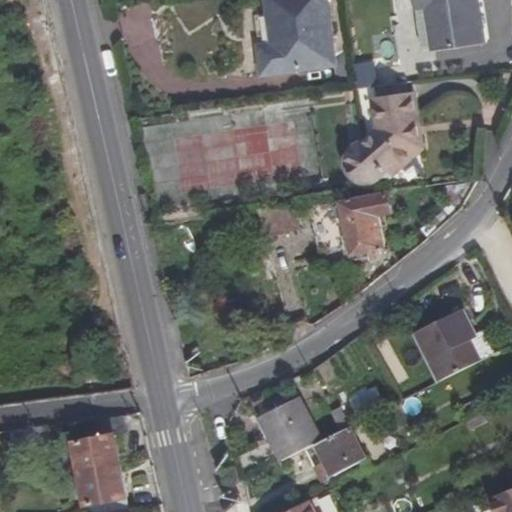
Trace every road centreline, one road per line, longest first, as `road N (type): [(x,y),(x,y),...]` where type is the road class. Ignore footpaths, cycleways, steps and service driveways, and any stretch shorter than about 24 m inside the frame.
road 1 (primary): [(71,0),(160,401)]
road 2 (residential): [(493,191),(463,232),(298,358),(160,401)]
road 3 (residential): [(160,401),(0,420)]
